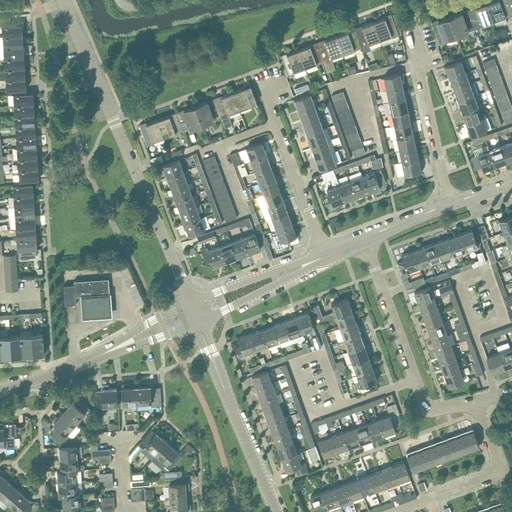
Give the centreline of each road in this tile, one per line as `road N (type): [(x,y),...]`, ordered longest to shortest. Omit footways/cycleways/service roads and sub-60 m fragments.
road 1 (unclassified): [(190,302),(62,0)]
road 2 (unclassified): [(275,511),(198,324)]
road 3 (residential): [(324,252),(265,92),(287,84)]
road 4 (residential): [(449,205),(411,24)]
road 5 (residential): [(475,403),(497,464),(493,476),(430,500),(433,511)]
road 6 (residential): [(416,381),(363,238)]
road 7 (unclassified): [(198,324),(326,258)]
road 8 (unclassified): [(324,252),(190,302)]
road 9 (unclassified): [(190,302),(73,366)]
road 10 (unclassified): [(73,366),(198,324)]
